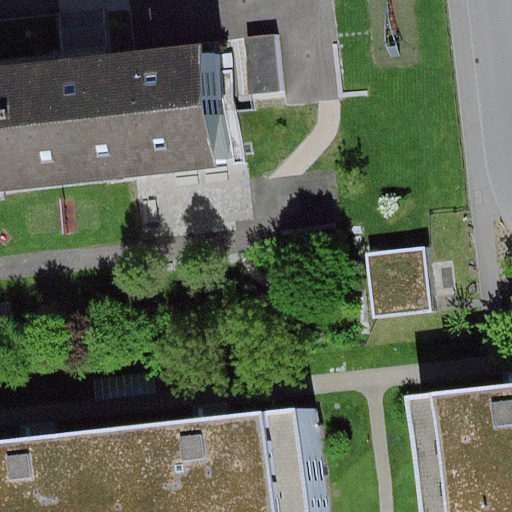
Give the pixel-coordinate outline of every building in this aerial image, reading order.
[(323,45),(261,50),(266,110),(328,105),(323,45)] [(234,52),(0,76),(0,178),(245,153),(234,52)] [(382,309),(441,306),(438,246),(379,249),(382,309)] [(511,511),(511,391),(445,398),(455,511),(511,511)] [(326,511),(316,414),(158,431),(167,511),(326,511)] [(0,511),(167,511),(158,431),(0,447),(0,511)]
